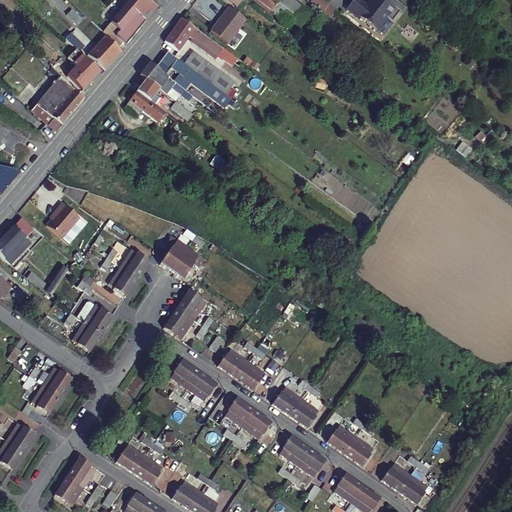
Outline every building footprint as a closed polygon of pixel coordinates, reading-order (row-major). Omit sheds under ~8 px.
[(160,10),(148,0),(134,0),(124,12),(133,19),(135,17),(140,21),(142,19),(144,22),(145,21),(149,23),(160,10)] [(282,2),(276,10),(262,0),(242,0),(305,48),(312,39),(304,33),(311,23),(282,2)] [(360,5),(353,0),(344,0),(339,8),(352,18),(353,17),(370,30),(380,17),(385,21),(393,10),(379,0),(362,0),(363,1),(360,5)] [(234,10),(228,6),(210,30),(228,44),(246,19),(234,10)] [(133,19),(124,12),(106,33),(125,52),(149,23),(145,21),(144,22),(142,19),(140,21),(135,17),(133,19)] [(189,36),(233,68),(238,60),(181,18),(164,41),(165,42),(178,52),(189,36)] [(68,35),(65,39),(84,56),(87,60),(91,56),(68,35)] [(125,54),(109,38),(91,56),(107,72),(125,54)] [(234,82),(193,51),(184,64),(225,94),(234,82)] [(177,76),(180,77),(176,82),(185,89),(191,82),(219,103),(225,94),(184,64),(168,52),(157,68),(166,75),(173,67),(180,72),(177,76)] [(79,61),(78,60),(74,63),(85,74),(80,79),(89,88),(102,74),(87,60),(84,56),(79,61)] [(174,85),(168,81),(171,78),(166,75),(157,68),(149,62),(139,75),(145,79),(159,90),(175,102),(176,102),(180,98),(170,90),(174,85)] [(58,131),(87,98),(63,78),(34,111),(58,131)] [(89,88),(80,79),(76,83),(85,92),(89,88)] [(159,90),(145,79),(136,91),(150,102),(159,90)] [(136,91),(129,101),(139,109),(157,121),(163,112),(150,102),(136,91)] [(219,103),(224,106),(231,98),(225,94),(219,103)] [(136,114),(139,109),(129,101),(125,106),(136,114)] [(176,102),(175,102),(171,108),(180,114),(184,108),(176,102)] [(192,133),(177,122),(172,128),(178,133),(177,135),(187,142),(192,133)] [(475,165),(481,156),(462,144),(456,152),(475,165)] [(0,193),(18,172),(12,168),(0,165),(0,193)] [(61,203),(56,209),(59,211),(55,215),(70,227),(79,217),(61,203)] [(70,227),(55,215),(52,219),(46,226),(61,239),(70,227)] [(21,217),(11,228),(22,237),(32,227),(21,217)] [(0,240),(0,256),(10,266),(23,251),(16,245),(22,237),(11,228),(0,240)] [(196,235),(186,229),(183,234),(193,240),(196,235)] [(158,265),(170,273),(187,247),(170,235),(164,245),(169,248),(158,265)] [(202,246),(205,241),(196,235),(193,240),(202,246)] [(16,245),(23,251),(29,244),(22,237),(16,245)] [(198,267),(204,259),(187,247),(170,273),(182,281),(193,264),(198,267)] [(106,258),(111,262),(116,253),(112,250),(106,258)] [(135,254),(130,250),(119,268),(137,279),(149,261),(136,253),(135,254)] [(99,268),(104,272),(111,262),(106,258),(99,268)] [(45,290),(51,294),(68,269),(62,264),(45,290)] [(125,297),(137,279),(119,268),(108,285),(113,289),(113,290),(125,297)] [(27,280),(41,286),(44,280),(30,273),(27,280)] [(0,288),(6,293),(11,288),(0,278),(0,288)] [(77,287),(88,295),(92,289),(81,282),(77,287)] [(27,295),(18,289),(16,293),(25,300),(27,295)] [(189,290),(177,308),(194,320),(205,303),(199,299),(200,298),(189,290)] [(16,293),(12,298),(21,305),(25,300),(16,293)] [(75,319),(82,324),(100,334),(112,317),(100,309),(101,308),(96,305),(94,307),(89,304),(85,304),(75,319)] [(175,336),(180,340),(194,320),(177,308),(163,328),(174,337),(175,336)] [(62,324),(67,327),(73,318),(69,315),(62,324)] [(213,319),(209,316),(203,325),(207,328),(213,319)] [(88,353),(100,334),(82,324),(71,341),(77,344),(76,345),(88,353)] [(203,325),(196,335),(200,338),(207,328),(203,325)] [(216,337),(208,348),(215,352),(222,342),(216,337)] [(257,348),(247,342),(244,346),(253,353),(257,348)] [(263,359),(266,354),(257,348),(253,353),(263,359)] [(217,366),(235,379),(247,362),(230,349),(226,355),(225,354),(217,366)] [(174,372),(170,377),(187,390),(199,373),(181,360),(174,370),(174,372)] [(260,379),(264,374),(247,362),(235,379),(252,391),(261,379),(260,379)] [(39,371),(34,368),(28,378),(33,381),(39,371)] [(59,373),(53,369),(41,386),(59,398),(71,379),(59,371),(59,373)] [(216,385),(199,373),(187,390),(203,401),(207,396),(209,396),(216,385)] [(28,378),(22,386),(27,390),(33,381),(28,378)] [(311,386),(301,380),(298,384),(308,391),(311,386)] [(48,415),(59,398),(41,386),(30,403),(36,406),(36,408),(48,415)] [(317,398),(320,393),(311,386),(308,391),(317,398)] [(271,404),(289,417),(301,400),(285,388),(281,393),(280,392),(271,404)] [(182,397),(173,390),(169,395),(179,402),(182,397)] [(188,408),(191,403),(182,397),(179,402),(188,408)] [(228,410),(224,415),(241,427),(252,411),(235,398),(227,410),(228,410)] [(314,417),(318,412),(301,400),(289,417),(307,429),(315,418),(314,417)] [(270,423),(252,411),(241,427),(258,439),(262,434),(263,434),(270,423)] [(365,424),(356,418),(352,422),(362,429),(365,424)] [(22,428),(17,424),(5,441),(23,452),(35,435),(23,427),(22,428)] [(371,435),(374,430),(365,424),(362,429),(371,435)] [(326,443),(343,455),(355,438),(339,426),(335,431),(334,431),(326,443)] [(226,427),(223,433),(232,439),(236,434),(226,427)] [(236,434),(232,439),(241,446),(245,440),(236,434)] [(144,435),(141,440),(151,446),(154,442),(144,435)] [(282,448),(278,453),(295,465),(306,448),(289,436),(282,447),(282,448)] [(369,455),(373,450),(355,438),(343,455),(361,467),(370,456),(369,455)] [(0,463),(11,471),(23,452),(5,441),(0,449),(0,463)] [(154,442),(151,446),(160,452),(163,448),(154,442)] [(115,462),(133,474),(145,456),(127,444),(124,450),(123,450),(115,462)] [(324,461),(306,448),(295,465),(312,476),(315,471),(317,471),(324,461)] [(158,472),(162,467),(145,456),(133,474),(151,486),(160,473),(158,472)] [(420,463),(410,456),(406,460),(416,467),(420,463)] [(78,458),(65,477),(83,489),(96,470),(89,466),(90,465),(78,458)] [(425,474),(429,469),(420,463),(416,467),(425,474)] [(380,480),(398,493),(410,476),(393,464),(390,469),(388,469),(380,480)] [(281,466),(278,471),(287,477),(290,472),(281,466)] [(201,472),(198,477),(207,483),(210,479),(201,472)] [(290,472),(287,477),(295,484),(299,479),(290,472)] [(336,486),(333,491),(349,503),(361,486),(343,474),(335,485),(336,486)] [(423,493),(427,488),(410,476),(398,493),(416,505),(424,494),(423,493)] [(53,496),(72,507),(83,489),(65,477),(53,496)] [(210,479),(207,483),(217,489),(220,485),(210,479)] [(171,499),(189,511),(201,492),(184,481),(181,486),(180,486),(171,499)] [(103,488),(98,485),(92,495),(97,497),(103,488)] [(379,499),(361,486),(349,503),(362,511),(368,511),(370,509),(371,510),(379,499)] [(109,490),(101,503),(109,508),(117,494),(109,490)] [(215,509),(218,503),(201,492),(189,511),(190,511),(214,511),(216,510),(215,509)] [(126,506),(122,511),(147,511),(152,506),(134,494),(125,506),(126,506)] [(92,495),(86,504),(91,507),(97,497),(92,495)]
